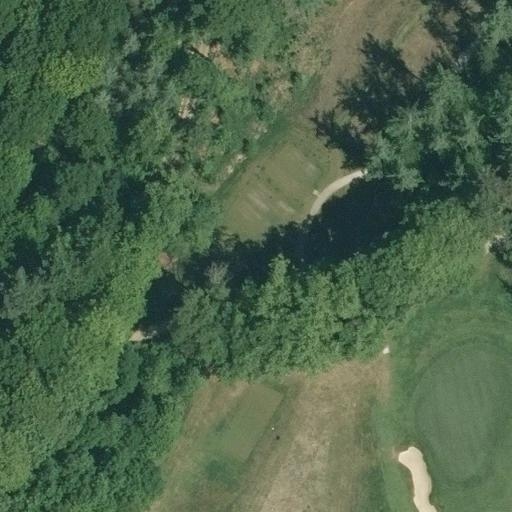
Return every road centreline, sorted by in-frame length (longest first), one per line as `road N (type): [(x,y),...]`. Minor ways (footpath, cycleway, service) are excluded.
road 1 (track): [(0,497),(30,440),(94,369),(160,327),(204,323),(289,336),(365,328),(421,299),(511,223)]
road 2 (track): [(219,0),(168,196),(0,440)]
